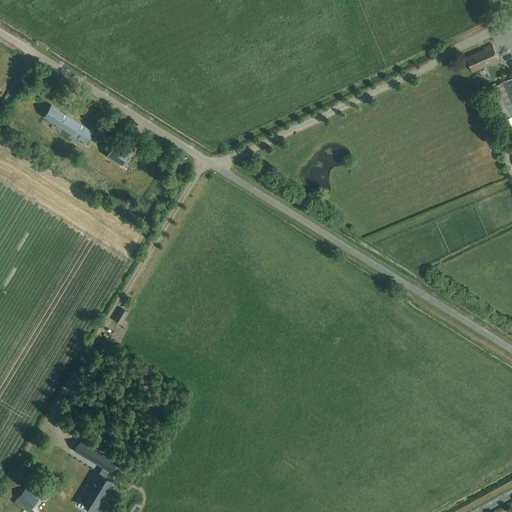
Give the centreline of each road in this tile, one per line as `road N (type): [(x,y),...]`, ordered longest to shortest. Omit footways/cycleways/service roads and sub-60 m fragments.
road 1 (unclassified): [(511,350),(0,32)]
road 2 (track): [(204,160),(28,446)]
road 3 (track): [(221,171),(233,158),(453,52),(511,33)]
